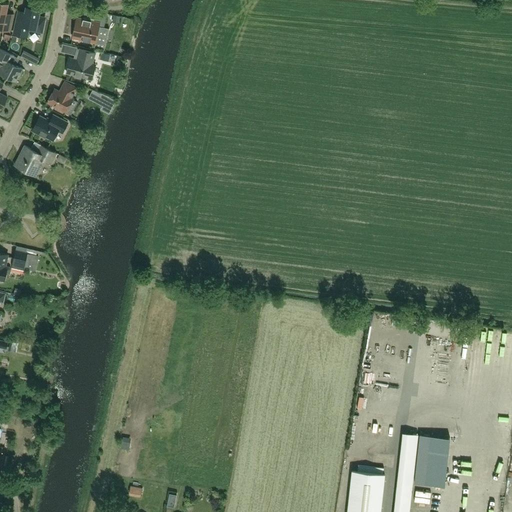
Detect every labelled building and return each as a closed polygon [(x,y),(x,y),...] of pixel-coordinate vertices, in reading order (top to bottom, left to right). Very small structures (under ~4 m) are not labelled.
[(0,0),(0,29),(10,32),(13,17),(6,16),(9,2),(0,0)] [(38,16),(40,9),(27,6),(26,12),(19,10),(14,34),(27,37),(29,27),(35,28),(35,30),(40,31),(43,29),(45,20),(43,17),(38,16)] [(104,27),(107,15),(96,13),(94,21),(77,17),(73,38),(96,43),(99,26),(104,27)] [(0,72),(16,81),(23,68),(11,62),(15,56),(0,47),(0,63),(2,65),(0,68),(0,72)] [(92,79),(96,64),(93,63),(95,53),(80,48),(77,59),(71,57),(67,73),(92,79)] [(72,98),(77,88),(65,82),(60,92),(55,89),(48,102),(67,112),(67,111),(71,114),(78,101),(73,99),(72,98)] [(63,131),(68,122),(54,115),(51,121),(41,116),(33,130),(45,137),(46,136),(53,140),(59,129),(63,131)] [(19,155),(15,165),(34,175),(37,169),(39,169),(43,161),(50,165),(57,153),(55,152),(42,145),(38,152),(31,148),(25,145),(25,146),(26,147),(21,156),(19,155)] [(12,266),(24,268),(28,253),(16,250),(12,266)] [(6,266),(8,255),(0,252),(0,279),(5,281),(6,275),(8,275),(10,274),(11,269),(9,267),(8,267),(8,266),(6,266)] [(30,254),(30,267),(40,267),(40,254),(30,254)] [(382,324),(391,324),(391,315),(383,315),(382,324)] [(0,346),(7,348),(8,341),(0,339),(0,346)] [(455,344),(455,358),(455,368),(467,368),(467,356),(462,356),(462,344),(455,344)] [(384,391),(383,399),(399,399),(399,391),(384,391)] [(0,410),(14,414),(16,408),(0,403),(0,410)] [(364,435),(393,433),(392,422),(382,423),(381,415),(363,416),(364,435)] [(450,438),(420,434),(415,482),(445,485),(450,438)] [(180,458),(175,482),(189,485),(194,460),(180,458)] [(352,470),(347,511),(380,511),(384,473),(382,473),(383,467),(357,465),(357,471),(352,470)] [(177,495),(170,493),(167,506),(174,507),(177,495)]
